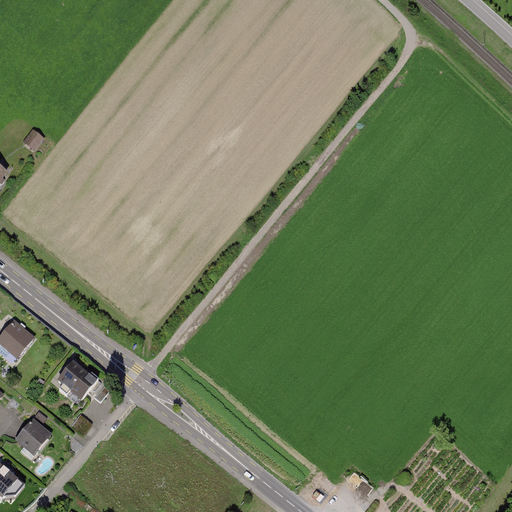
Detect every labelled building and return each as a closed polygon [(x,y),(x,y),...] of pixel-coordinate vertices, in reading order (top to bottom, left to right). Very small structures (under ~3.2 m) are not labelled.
[(0,191),(14,173),(0,162),(0,191)] [(35,336),(16,319),(0,337),(0,344),(15,358),(35,336)] [(90,379),(73,365),(59,383),(64,386),(59,392),(67,398),(71,393),(83,402),(99,382),(92,376),(90,379)] [(110,392),(105,388),(95,399),(101,404),(110,392)] [(92,425),(80,415),(71,427),(82,436),(92,425)] [(37,429),(31,424),(17,441),(25,448),(22,452),(32,460),(51,437),(38,426),(37,429)] [(26,487),(1,466),(0,467),(0,495),(4,499),(16,498),(26,487)]
